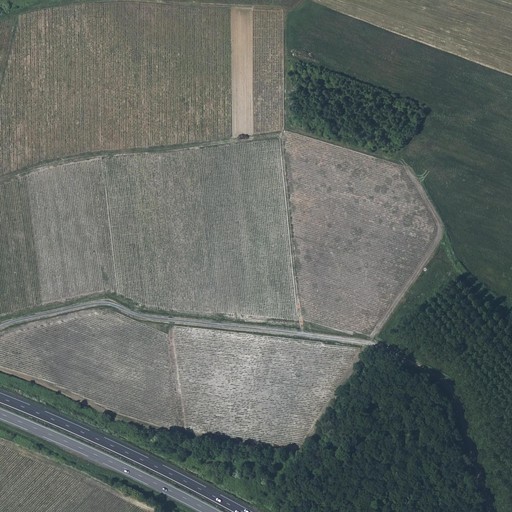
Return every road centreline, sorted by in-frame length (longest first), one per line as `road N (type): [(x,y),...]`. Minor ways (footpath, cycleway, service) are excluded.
road 1 (unclassified): [(491,511),(443,381),(368,343),(138,316),(110,301),(0,325)]
road 2 (trunk): [(242,511),(0,397)]
road 3 (track): [(368,343),(444,226),(454,256),(480,286),(511,297)]
road 4 (trunk): [(0,413),(211,511)]
road 5 (track): [(301,333),(283,131)]
